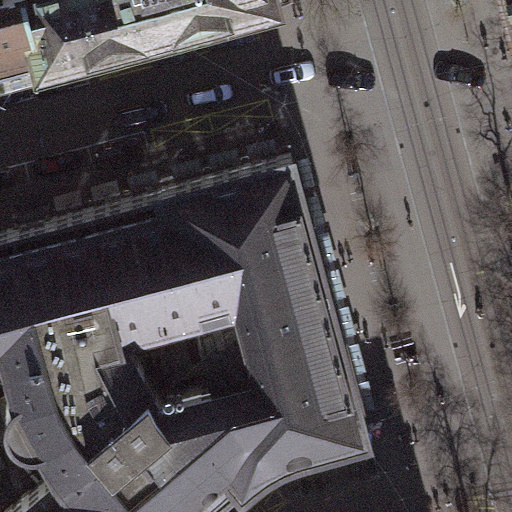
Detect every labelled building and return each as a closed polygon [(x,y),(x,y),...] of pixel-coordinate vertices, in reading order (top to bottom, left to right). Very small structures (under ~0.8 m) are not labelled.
[(0,0),(0,65),(44,53),(29,0),(0,0)] [(29,0),(44,53),(100,39),(252,0),(29,0)] [(511,0),(503,0),(511,32),(511,0)] [(43,433),(59,461),(0,510),(0,511),(195,511),(203,506),(241,472),(244,472),(253,465),(278,448),(306,437),(366,421),(328,279),(322,257),(292,144),(121,190),(53,208),(52,204),(32,209),(12,215),(13,219),(45,342),(8,352),(16,383),(9,391),(5,404),(8,417),(13,425),(22,431),(31,434),(43,433)] [(0,353),(8,352),(45,342),(13,219),(0,222),(0,353)] [(16,383),(8,352),(0,353),(0,510),(59,461),(43,433),(31,434),(22,431),(13,425),(8,417),(5,404),(9,391),(16,383)]
